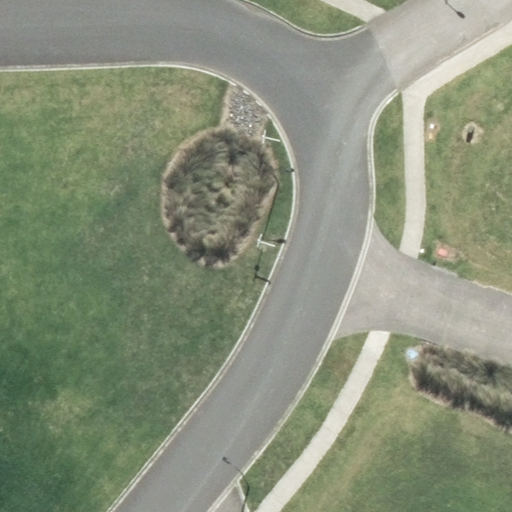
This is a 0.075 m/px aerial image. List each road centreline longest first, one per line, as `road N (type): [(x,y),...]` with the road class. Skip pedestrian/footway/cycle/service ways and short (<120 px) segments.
road 1 (residential): [(319,86),(207,32),(125,15),(0,14)]
road 2 (residential): [(149,511),(232,410),(311,267)]
road 3 (residential): [(311,267),(511,314)]
road 4 (residential): [(311,267),(335,149),(319,86)]
road 5 (residential): [(319,86),(450,0)]
